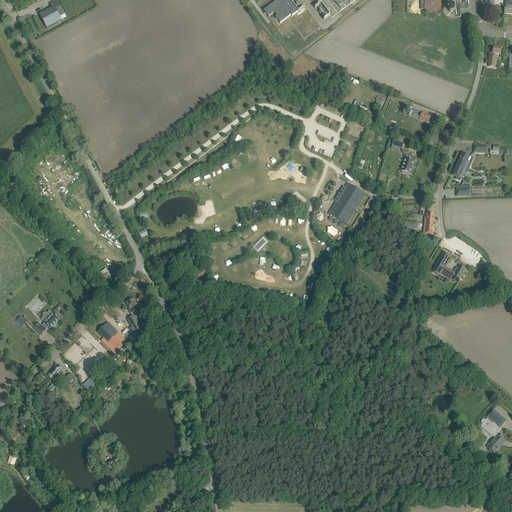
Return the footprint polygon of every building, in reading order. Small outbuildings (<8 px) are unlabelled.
[(47,29),(62,21),(60,17),(65,14),(57,0),(50,4),(52,8),(40,15),(47,29)] [(302,9),(304,8),(305,7),(299,0),(277,0),(263,11),(268,17),(274,13),(277,16),(275,17),(280,24),(291,15),(292,16),(297,13),(298,15),(303,11),(302,9)] [(441,0),(424,0),(424,15),(441,16),(441,0)] [(460,17),(460,0),(455,0),(455,6),(454,6),(453,5),(452,5),(451,5),(450,5),(450,6),(449,6),(449,7),(448,7),(448,8),(448,9),(448,10),(448,11),(449,12),(449,13),(450,13),(451,13),(452,14),(453,13),(454,13),(455,13),(455,12),(455,17),(460,17)] [(314,9),(323,20),(330,15),(321,4),(314,9)] [(501,54),(501,53),(501,48),(493,47),(492,54),(492,58),(489,57),(488,67),(495,68),(496,58),(496,54),(501,54)] [(384,101),(378,98),(377,97),(375,100),(377,101),(375,105),(381,108),(383,104),(384,101)] [(409,112),(408,115),(412,117),(423,121),(427,123),(431,116),(426,114),(423,113),(413,109),(412,109),(411,110),(411,109),(409,112)] [(381,117),(379,122),(387,126),(387,125),(389,121),(381,117)] [(392,145),(402,149),(404,144),(394,140),(392,145)] [(473,145),(473,153),(487,153),(487,145),(473,145)] [(247,152),(250,162),(256,160),(253,150),(247,152)] [(462,153),(457,166),(466,170),(469,162),(471,163),(473,158),(472,157),(467,155),(462,153)] [(237,156),(231,159),(235,168),(241,166),(237,156)] [(406,174),(406,173),(410,175),(414,162),(405,159),(401,172),(402,172),(402,173),(406,174)] [(457,166),(452,175),(456,177),(455,179),(460,182),(461,179),(466,170),(457,166)] [(335,202),(328,214),(330,215),(330,214),(329,214),(331,210),(345,218),(342,222),(347,225),(356,210),(357,208),(357,209),(357,208),(365,194),(347,183),(345,187),(343,190),(341,189),(337,197),(338,198),(335,202)] [(470,188),(456,189),(456,197),(470,196),(470,188)] [(433,224),(434,214),(427,213),(427,216),(425,216),(424,223),(433,224)] [(432,235),(433,224),(424,223),(423,234),(432,235)] [(330,226),(326,233),(334,237),(335,235),(336,236),(339,231),(330,226)] [(450,257),(443,253),(436,265),(437,265),(432,272),(439,276),(442,271),(451,277),(450,279),(457,284),(466,269),(459,265),(457,268),(459,269),(455,275),(454,275),(455,273),(444,267),(450,257)] [(481,266),(478,271),(483,274),(486,269),(481,266)] [(106,268),(101,272),(106,279),(111,275),(106,268)] [(204,270),(196,274),(198,278),(206,273),(204,270)] [(311,295),(313,288),(308,287),(306,295),(302,294),(300,300),(309,303),(311,295)] [(127,304),(125,305),(127,311),(129,310),(131,315),(129,315),(131,318),(128,320),(133,329),(131,330),(136,339),(138,339),(144,335),(134,316),(134,317),(134,316),(141,312),(134,299),(126,303),(127,304)] [(53,315),(51,313),(43,321),(45,323),(44,323),(45,324),(42,326),(39,324),(34,328),(41,336),(46,331),(45,330),(48,327),(50,329),(59,320),(58,319),(58,318),(58,317),(57,316),(56,316),(55,316),(53,315)] [(22,325),(26,322),(21,317),(17,320),(22,325)] [(98,333),(105,340),(103,342),(115,354),(124,345),(123,345),(124,344),(122,342),(124,340),(108,324),(105,326),(98,333)] [(58,366),(50,374),(54,378),(54,377),(57,380),(63,374),(60,372),(62,370),(58,366)] [(77,382),(75,380),(72,374),(65,378),(70,386),(77,382)] [(92,376),(83,385),(89,391),(98,382),(92,376)] [(48,377),(39,386),(42,389),(49,383),(52,380),(49,377),(48,377)] [(53,380),(48,385),(53,390),(58,385),(53,380)] [(506,421),(502,418),(493,411),(487,418),(486,420),(485,420),(484,420),(483,420),(482,421),(481,422),(481,424),(482,425),(481,427),(495,439),(487,448),(494,453),(499,448),(500,448),(505,442),(497,435),(501,430),(500,428),(506,421)] [(117,458),(106,463),(109,469),(111,468),(110,467),(119,463),(117,458)]
